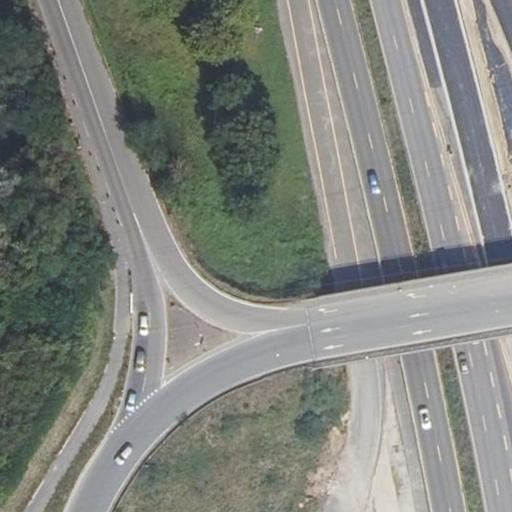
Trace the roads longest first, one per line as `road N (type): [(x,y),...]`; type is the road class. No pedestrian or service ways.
road 1 (trunk): [(505,511),(389,0)]
road 2 (trunk): [(331,0),(446,511)]
road 3 (trunk): [(511,281),(441,0)]
road 4 (secondary): [(130,205),(158,346),(138,434)]
road 5 (secondary): [(310,333),(209,305),(130,205)]
road 6 (secondary): [(57,0),(130,205)]
road 7 (primary): [(511,301),(310,333)]
road 8 (primary): [(310,333),(204,378),(138,434)]
